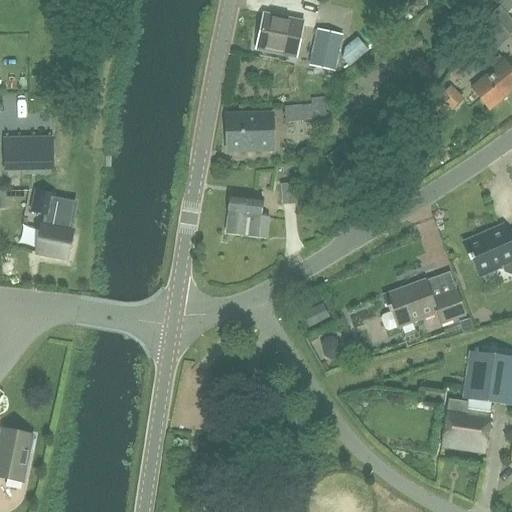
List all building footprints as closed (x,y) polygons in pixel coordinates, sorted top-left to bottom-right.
[(256,50),(295,57),(302,22),(263,14),(256,50)] [(488,57),(510,36),(494,19),(472,40),(474,42),(461,54),(464,58),(449,72),(456,80),(473,64),(469,61),(481,49),(488,57)] [(334,72),(342,34),(317,29),(308,66),(334,72)] [(357,38),(345,48),(342,59),(348,67),(367,52),(357,38)] [(471,87),(490,110),(511,91),(511,71),(504,61),(471,87)] [(463,98),(449,84),(436,96),(450,111),(463,98)] [(285,122),(325,119),(323,96),(309,97),(310,104),(283,106),(285,122)] [(424,135),(442,116),(434,109),(417,129),(424,135)] [(226,133),(271,132),(270,113),(226,115),(226,133)] [(381,142),(367,125),(353,137),(367,154),(381,142)] [(271,150),(271,132),(226,133),(227,151),(271,150)] [(5,170),(52,169),(52,139),(4,140),(5,170)] [(343,142),(325,157),(341,176),(359,161),(343,142)] [(58,205),(59,182),(32,182),(32,204),(58,205)] [(296,203),(294,182),(279,184),(281,205),(296,203)] [(230,194),(225,233),(265,238),(268,218),(260,217),(262,198),(230,194)] [(479,275),(500,266),(503,272),(511,276),(511,275),(511,233),(508,235),(504,226),(464,244),(471,260),(472,259),(479,275)] [(66,259),(71,232),(41,227),(36,253),(66,259)] [(424,280),(383,296),(389,311),(390,311),(397,327),(436,313),(440,324),(465,314),(456,291),(431,300),(424,280)] [(195,293),(196,303),(216,301),(214,291),(195,293)] [(302,315),(308,327),(329,317),(323,305),(302,315)] [(335,357),(339,352),(336,340),(331,336),(324,338),(321,343),(323,355),(329,359),(335,357)] [(448,400),(441,446),(483,453),(491,403),(511,405),(511,357),(470,351),(463,399),(467,400),(467,403),(448,400)] [(0,477),(23,483),(33,436),(1,430),(0,433),(0,477)]
